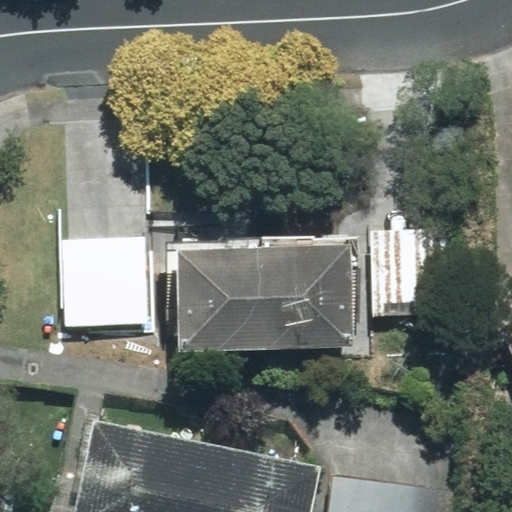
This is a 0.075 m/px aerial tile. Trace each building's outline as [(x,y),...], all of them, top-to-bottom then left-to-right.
[(445,236),(368,234),(366,314),(443,316),(445,236)] [(148,248),(58,245),(56,325),(145,328),(148,248)] [(341,259),(163,256),(161,354),(339,357),(341,259)] [(511,317),(491,328),(511,371),(511,317)] [(82,431),(73,480),(55,477),(47,511),(304,511),(312,476),(82,431)] [(440,511),(442,491),(327,481),(324,511),(440,511)]
